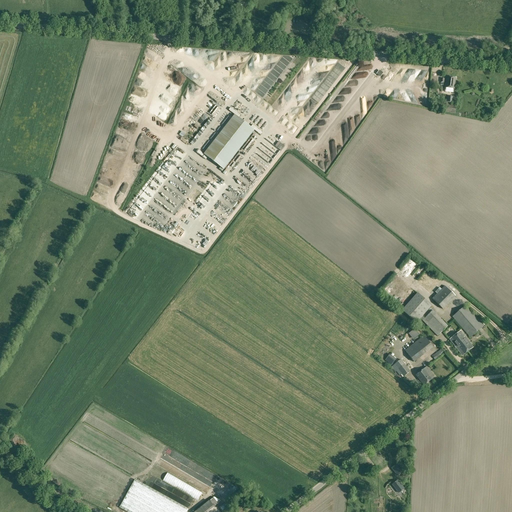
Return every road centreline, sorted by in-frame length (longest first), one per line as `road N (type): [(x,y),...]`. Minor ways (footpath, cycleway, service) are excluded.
road 1 (tertiary): [(511,65),(0,23)]
road 2 (unclassified): [(284,511),(511,334)]
road 3 (unknown): [(384,54),(318,142),(300,141),(273,122)]
road 4 (unknown): [(139,223),(112,199),(144,116)]
road 5 (unknown): [(229,177),(181,240),(139,223)]
